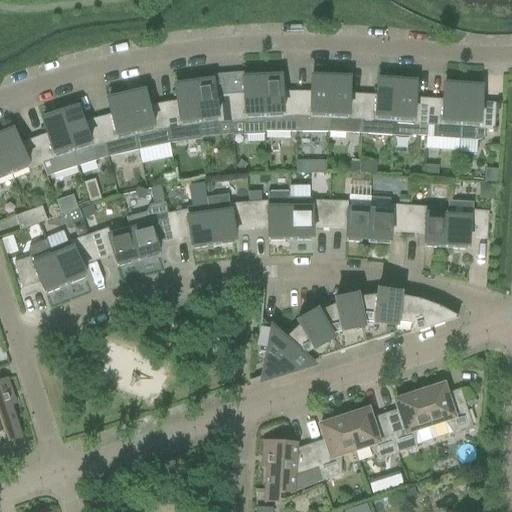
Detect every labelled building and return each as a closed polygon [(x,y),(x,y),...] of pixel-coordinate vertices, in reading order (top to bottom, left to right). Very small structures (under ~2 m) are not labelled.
[(280,78),(261,79),(264,135),(265,135),(265,133),(295,133),(295,120),(295,93),(285,93),(281,93),(280,78)] [(328,120),(330,79),(311,78),(310,93),(305,93),(295,93),(295,120),(295,133),(328,133),(328,120)] [(228,96),(231,123),(246,123),(246,136),(264,135),(261,79),(242,80),(243,95),(228,96)] [(328,133),(360,135),(361,123),(360,123),(362,96),(348,95),(348,80),(330,79),(328,120),(328,133)] [(360,135),(392,137),(396,83),(377,81),(376,97),(362,96),(360,123),(361,123),(360,135)] [(211,82),(193,85),(198,125),(200,139),(217,137),(216,124),(231,123),(228,96),(218,97),(213,98),(211,82)] [(392,137),(411,138),(411,136),(425,137),(426,127),(428,100),(413,99),(414,84),(396,83),(392,137)] [(171,103),(161,105),(166,132),(169,146),(200,141),(200,139),(198,125),(193,85),(174,87),(176,102),(171,103)] [(426,127),(432,128),(431,139),(458,141),(462,87),(443,86),(442,101),(428,100),(426,127)] [(458,141),(477,142),(480,140),(483,137),(485,134),(485,131),(493,132),(495,105),(479,104),(480,88),(462,87),(458,141)] [(138,151),(169,146),(166,132),(161,105),(152,107),(147,108),(143,93),(125,97),(134,137),(138,151)] [(134,137),(125,97),(107,101),(110,116),(106,117),(96,120),(107,158),(138,151),(134,137)] [(76,168),(107,158),(96,120),(86,122),(82,124),(77,109),(59,115),(76,168)] [(76,168),(59,115),(41,121),(46,135),(41,137),(32,140),(42,166),(46,178),(76,168)] [(12,131),(0,136),(0,150),(11,176),(27,169),(27,171),(42,166),(32,140),(23,144),(18,146),(12,131)] [(0,180),(11,176),(0,150),(0,180)] [(424,166),(423,180),(436,181),(437,167),(424,166)] [(267,203),(248,204),(250,231),(268,229),(268,243),(289,242),(289,210),(288,195),(267,195),(267,203)] [(227,205),(226,197),(206,200),(208,216),(213,248),(234,245),(232,232),(250,231),(248,204),(227,205)] [(367,245),(369,212),(370,198),(348,197),(348,203),(329,203),(328,230),(346,230),(345,243),(367,245)] [(328,230),(329,203),(309,202),(309,199),(288,199),(289,210),(289,242),(311,242),(311,229),(328,230)] [(447,218),(445,250),(466,251),(467,239),(486,240),(488,213),(469,212),(469,208),(464,208),(458,203),(448,202),(447,210),(447,218)] [(155,245),(172,241),(167,215),(166,215),(164,204),(149,207),(146,214),(126,219),(129,232),(137,263),(158,258),(155,245)] [(389,233),(406,235),(408,207),(389,206),(389,214),(369,212),(367,245),(388,246),(389,233)] [(447,210),(446,210),(408,207),(406,235),(424,236),(423,248),(445,250),(447,210)] [(14,218),(19,231),(46,221),(41,208),(14,218)] [(213,248),(208,216),(188,218),(187,211),(167,215),(172,241),(189,238),(191,251),(213,248)] [(137,263),(129,232),(109,237),(107,230),(88,237),(96,262),(113,256),(116,269),(137,263)] [(68,243),(49,251),(64,288),(84,280),(79,268),(96,262),(88,237),(68,243)] [(45,242),(30,248),(28,253),(29,259),(13,264),(22,290),(40,284),(44,296),(64,288),(49,251),(45,242)] [(398,297),(398,295),(376,293),(376,297),(356,299),(355,299),(365,345),(393,335),(394,335),(395,330),(394,330),(398,297)] [(355,299),(356,299),(355,297),(334,302),(334,306),(316,314),(339,354),(365,345),(355,299)] [(419,301),(398,297),(394,330),(395,330),(409,334),(408,335),(409,336),(456,320),(456,319),(456,318),(439,308),(419,301)] [(316,314),(315,312),(296,323),(298,327),(284,341),(283,341),(308,364),(309,363),(339,354),(316,314)] [(258,335),(257,354),(258,354),(258,353),(265,354),(262,370),(260,378),(260,380),(259,384),(260,384),(312,367),(313,366),(309,363),(308,364),(283,341),(284,341),(266,325),(264,335),(260,335),(258,335)] [(0,433),(17,428),(1,380),(0,380),(1,382),(0,382),(0,433)] [(442,386),(427,391),(418,394),(429,427),(443,422),(453,436),(472,430),(459,390),(445,395),(442,386)] [(429,427),(418,394),(394,402),(397,411),(384,416),(397,455),(415,449),(415,431),(429,427)] [(397,455),(384,416),(370,420),(367,411),(343,419),(354,451),(368,447),(378,461),(397,455)] [(354,451),(343,419),(319,427),(324,441),(310,446),(318,471),(317,471),(321,482),(340,476),(340,456),(354,451)] [(268,441),(265,492),(293,494),(321,482),(317,471),(318,471),(310,446),(295,450),(296,445),(269,443),(269,441),(268,441)]
